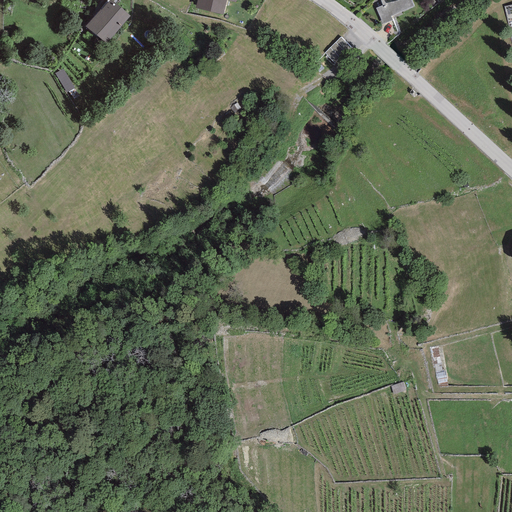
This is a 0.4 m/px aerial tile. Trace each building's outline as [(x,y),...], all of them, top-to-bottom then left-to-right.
[(111,0),(109,0),(86,26),(105,43),(129,16),(111,0)] [(197,0),(195,8),(223,15),(226,0),(235,2),(236,0),(197,0)] [(380,0),(383,5),(376,8),(383,24),(392,20),(390,16),(414,6),(411,0),(380,0)] [(352,47),(342,37),(326,53),(336,63),(352,47)] [(394,386),(396,394),(408,391),(406,383),(394,386)]
